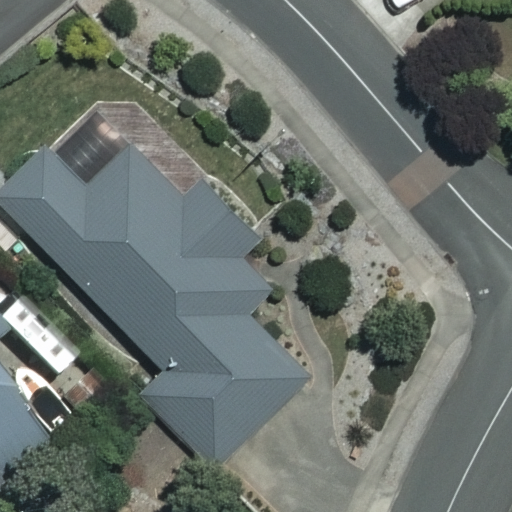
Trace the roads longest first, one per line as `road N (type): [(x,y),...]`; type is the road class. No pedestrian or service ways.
road 1 (residential): [(285,0),(511,247)]
road 2 (residential): [(448,511),(511,389)]
